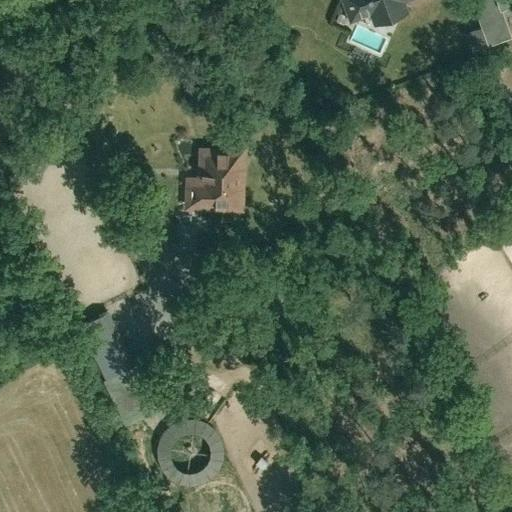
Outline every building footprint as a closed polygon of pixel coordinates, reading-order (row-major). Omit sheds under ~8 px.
[(345,0),(349,10),(358,15),(372,10),(373,11),(392,20),(397,10),(404,7),(401,0),(345,0)] [(491,48),(489,43),(483,26),(466,32),(474,54),(491,48)] [(46,104),(73,101),(71,86),(44,89),(46,104)] [(242,207),(242,191),(239,190),(240,151),(217,151),(217,148),(201,147),(200,205),(221,205),(221,206),(242,207)] [(133,362),(108,311),(82,323),(107,375),(105,376),(128,423),(179,397),(156,351),(133,362)]
